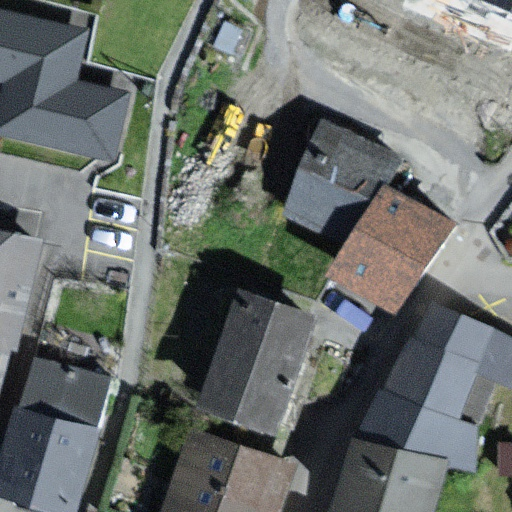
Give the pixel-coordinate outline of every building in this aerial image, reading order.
[(76,83),(89,26),(0,6),(0,68),(17,73),(4,128),(115,153),(128,95),(76,83)] [(338,122),(296,205),(360,237),(402,154),(338,122)] [(457,223),(398,190),(352,272),(410,305),(457,223)] [(0,405),(42,241),(0,230),(0,405)] [(321,314),(252,291),(217,397),(286,420),(321,314)] [(511,334),(479,322),(441,308),(427,344),(490,368),(511,375),(511,334)] [(418,341),(399,391),(471,418),(490,368),(427,344),(418,341)] [(117,378),(43,358),(10,483),(84,502),(117,378)] [(399,391),(390,388),(373,435),(451,464),(466,470),(483,422),(471,418),(399,391)] [(279,511),(294,460),(201,434),(178,511),(279,511)] [(350,496),(359,499),(394,511),(433,511),(451,464),(373,435),(350,496)] [(353,511),(394,511),(359,499),(353,511)]
